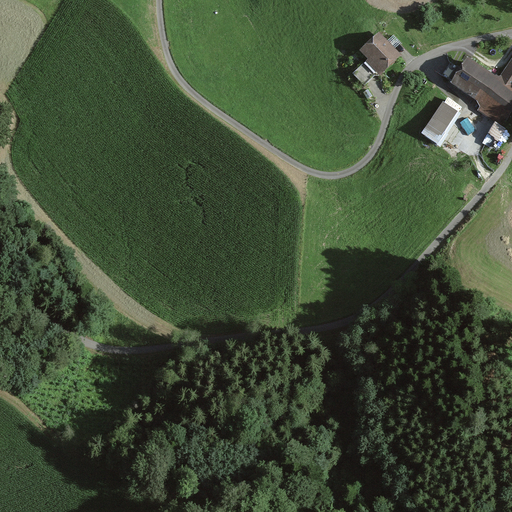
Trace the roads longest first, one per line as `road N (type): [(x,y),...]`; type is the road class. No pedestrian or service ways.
road 1 (track): [(0,296),(39,308),(87,343),(119,351),(354,320),(431,254),(511,152)]
road 2 (track): [(511,35),(419,63),(405,77),(370,159),(333,177),(288,159),(194,96),(175,71),(161,0)]
road 3 (track): [(431,254),(439,309),(466,333),(482,377),(501,511)]
